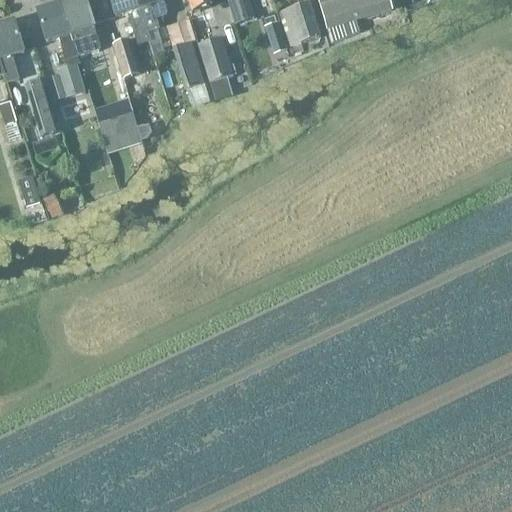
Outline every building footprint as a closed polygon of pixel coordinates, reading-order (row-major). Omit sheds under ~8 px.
[(81,0),(61,6),(77,59),(98,53),(100,49),(84,0),(81,0)] [(149,43),(146,34),(135,0),(109,0),(116,19),(129,16),(138,47),(149,43)] [(135,0),(146,34),(158,31),(155,21),(166,18),(166,14),(162,0),(135,0)] [(187,0),(192,14),(211,8),(208,0),(187,0)] [(241,0),(226,0),(235,26),(254,20),(248,3),(243,4),(241,0)] [(387,0),(316,0),(332,46),(361,35),(358,24),(392,13),(387,0)] [(289,49),(320,40),(309,5),(278,15),(289,49)] [(74,60),(77,59),(61,6),(37,14),(46,45),(59,41),(67,70),(57,73),(59,78),(46,82),(53,105),(84,95),(74,60)] [(0,28),(0,61),(7,84),(18,81),(12,59),(24,55),(15,24),(0,28)] [(190,25),(181,27),(166,32),(172,50),(196,43),(190,25)] [(209,84),(233,77),(222,39),(198,46),(209,84)] [(127,79),(139,76),(129,44),(117,47),(127,79)] [(183,93),(188,92),(204,88),(191,45),(171,51),(183,93)] [(31,86),(25,88),(41,140),(60,135),(52,109),(44,82),(31,86)] [(5,127),(16,124),(12,110),(1,114),(5,127)] [(141,145),(138,135),(133,116),(98,126),(104,145),(107,156),(120,152),(141,145)] [(27,210),(40,206),(32,179),(18,183),(27,210)]
